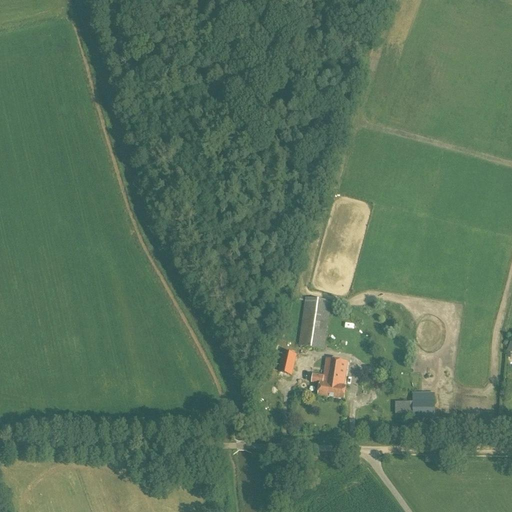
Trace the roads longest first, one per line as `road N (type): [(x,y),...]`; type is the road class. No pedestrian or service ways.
road 1 (unclassified): [(366,449),(0,446)]
road 2 (track): [(511,452),(366,449)]
